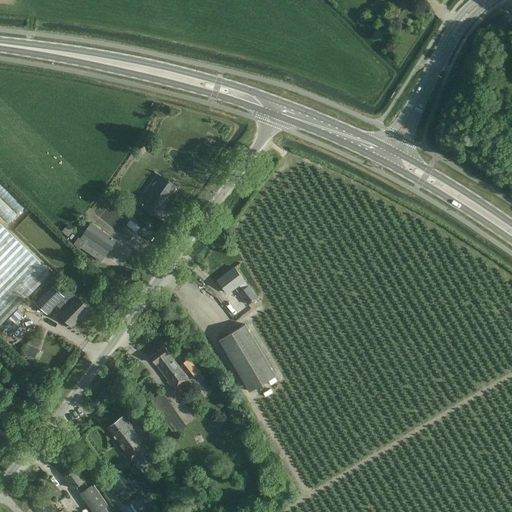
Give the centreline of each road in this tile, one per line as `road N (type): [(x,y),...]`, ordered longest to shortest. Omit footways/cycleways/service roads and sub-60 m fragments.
road 1 (unclassified): [(0,485),(276,115)]
road 2 (primary): [(283,103),(157,65),(0,40)]
road 3 (primary): [(0,49),(155,79),(276,115)]
road 4 (tertiary): [(401,154),(458,33),(491,0)]
road 5 (tertiary): [(476,0),(382,145)]
road 6 (primary): [(384,162),(511,241)]
road 7 (primary): [(511,224),(401,154)]
